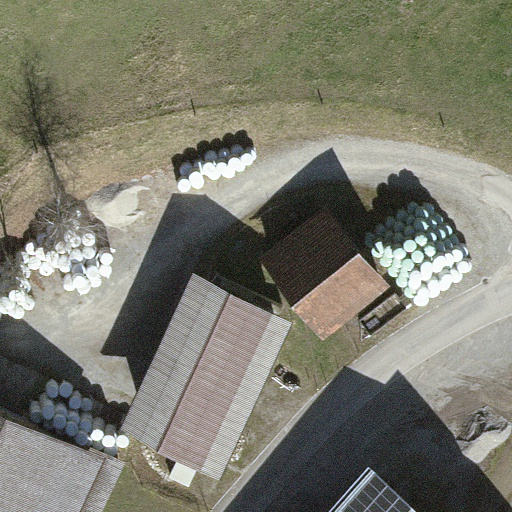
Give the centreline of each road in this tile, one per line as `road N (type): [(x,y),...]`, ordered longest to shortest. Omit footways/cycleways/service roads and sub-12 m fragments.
road 1 (track): [(23,350),(194,232),(304,169),(369,167),(492,190),(511,204)]
road 2 (track): [(511,288),(397,354),(302,434),(234,511)]
